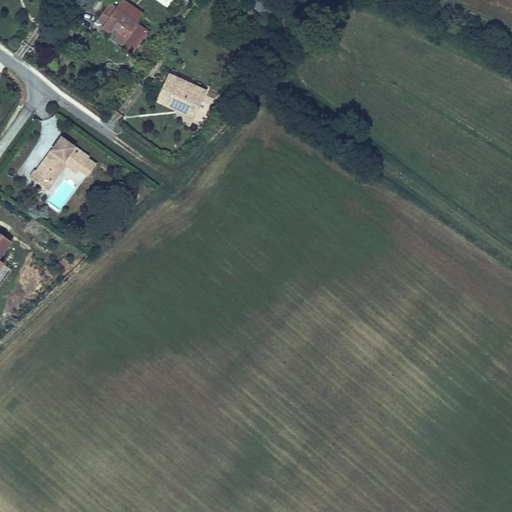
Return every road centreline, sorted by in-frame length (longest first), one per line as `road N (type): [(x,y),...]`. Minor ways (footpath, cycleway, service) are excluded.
road 1 (track): [(511,254),(282,87)]
road 2 (track): [(102,131),(155,167),(180,171),(260,87),(282,87)]
